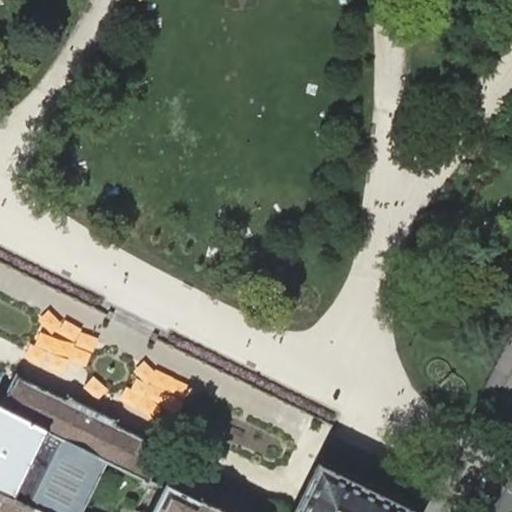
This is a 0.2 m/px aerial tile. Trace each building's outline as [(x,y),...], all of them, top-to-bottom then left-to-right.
[(15,375),(0,406),(0,408),(3,410),(45,431),(106,461),(146,481),(162,448),(113,424),(115,421),(66,396),(64,399),(43,388),(15,375)] [(0,420),(40,440),(45,431),(3,410),(0,416),(0,420)] [(80,511),(106,461),(45,431),(40,440),(0,420),(0,484),(14,491),(10,499),(34,510),(32,511),(80,511)] [(409,511),(315,466),(292,511),(409,511)] [(0,484),(0,494),(10,499),(14,491),(0,484)] [(220,511),(198,502),(197,504),(163,487),(151,511),(220,511)] [(0,511),(32,511),(34,510),(10,499),(0,494),(0,511)]
